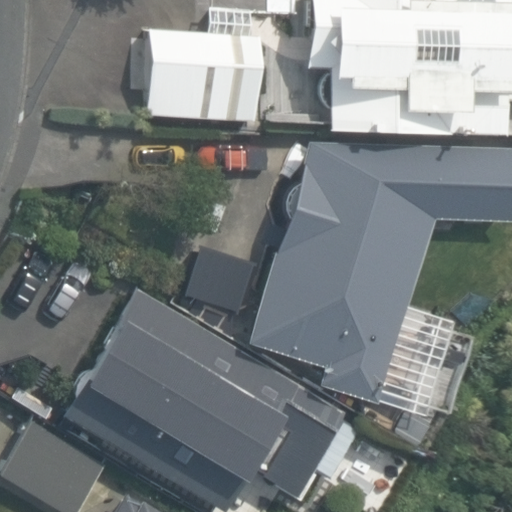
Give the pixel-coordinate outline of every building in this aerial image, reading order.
[(511,0),(306,0),(305,66),(331,67),(329,127),(510,133),(511,94),(511,93),(511,0)] [(253,115),(257,34),(147,29),(143,110),(253,115)] [(511,215),(511,149),(309,138),(247,342),(326,366),(320,383),(380,401),(436,216),(511,220),(511,215)] [(135,284),(57,411),(218,508),(296,381),(135,284)] [(26,413),(0,457),(0,469),(72,511),(78,511),(109,461),(26,413)] [(159,511),(125,492),(113,511),(159,511)]
